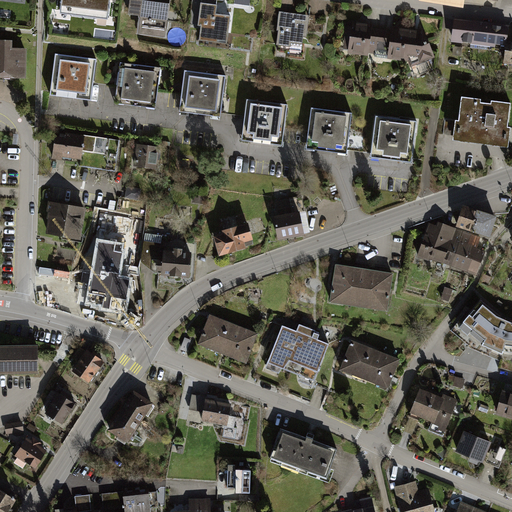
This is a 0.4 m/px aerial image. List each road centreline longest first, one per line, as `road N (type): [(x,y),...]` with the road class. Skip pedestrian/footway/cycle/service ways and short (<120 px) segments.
road 1 (tertiary): [(141,347),(204,287),(511,177)]
road 2 (residential): [(378,444),(141,347)]
road 3 (residential): [(378,444),(428,347),(452,364),(511,381)]
road 4 (tertiary): [(29,511),(141,347)]
road 5 (residential): [(141,347),(0,304)]
road 6 (residential): [(511,501),(378,444)]
road 7 (residential): [(369,0),(511,19)]
